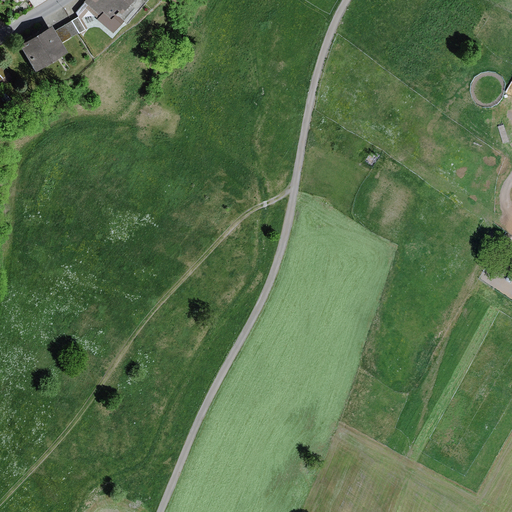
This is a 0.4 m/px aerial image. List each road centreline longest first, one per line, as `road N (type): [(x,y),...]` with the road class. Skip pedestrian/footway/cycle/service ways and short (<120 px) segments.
road 1 (track): [(346,0),(320,63),(277,259),(160,511)]
road 2 (track): [(0,509),(205,260),(253,213),(295,187)]
